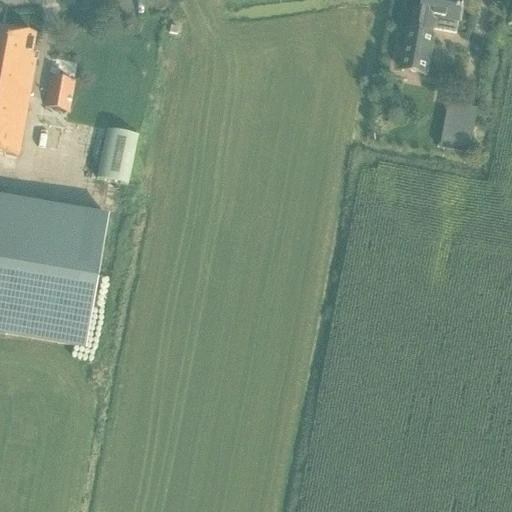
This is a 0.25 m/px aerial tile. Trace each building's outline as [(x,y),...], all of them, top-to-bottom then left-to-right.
[(464,0),(425,0),(424,11),(415,10),(405,66),(404,72),(427,76),(428,70),(434,35),(429,34),(431,28),(458,33),(460,21),(461,21),(464,0)] [(0,153),(19,157),(38,55),(32,54),(36,35),(0,28),(0,153)] [(66,73),(49,70),(45,94),(61,98),(66,73)] [(478,108),(449,103),(441,147),(469,152),(478,108)] [(140,137),(107,130),(97,179),(129,186),(140,137)] [(0,332),(86,347),(109,215),(0,195),(0,332)]
